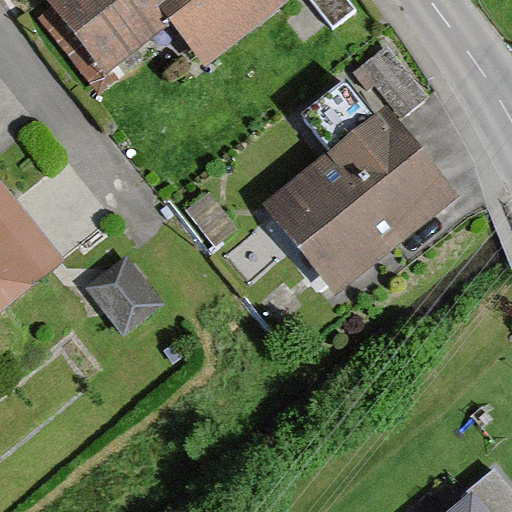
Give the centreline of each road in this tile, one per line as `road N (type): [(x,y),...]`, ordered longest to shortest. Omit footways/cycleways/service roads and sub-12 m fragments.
road 1 (residential): [(148,219),(0,11)]
road 2 (tertiary): [(511,120),(427,0)]
